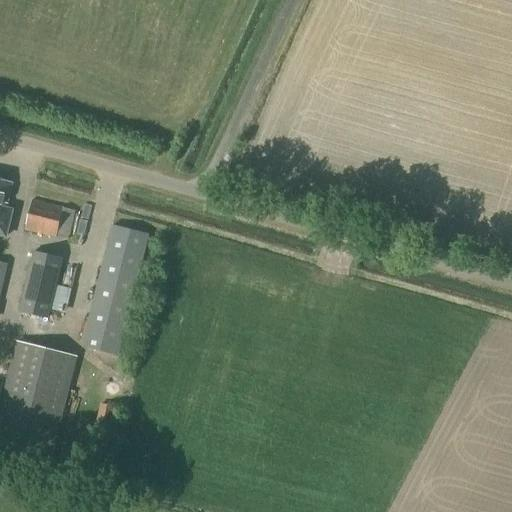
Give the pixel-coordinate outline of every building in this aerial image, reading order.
[(0,208),(5,210),(11,184),(0,181),(0,208)] [(66,241),(73,211),(31,201),(24,231),(66,241)] [(5,210),(0,208),(0,236),(5,237),(11,211),(5,210)] [(118,356),(148,235),(112,226),(82,347),(118,356)] [(48,319),(62,260),(33,253),(19,311),(48,319)] [(0,453),(48,465),(75,359),(17,344),(0,410),(0,453)] [(101,483),(108,459),(64,447),(57,471),(101,483)]
